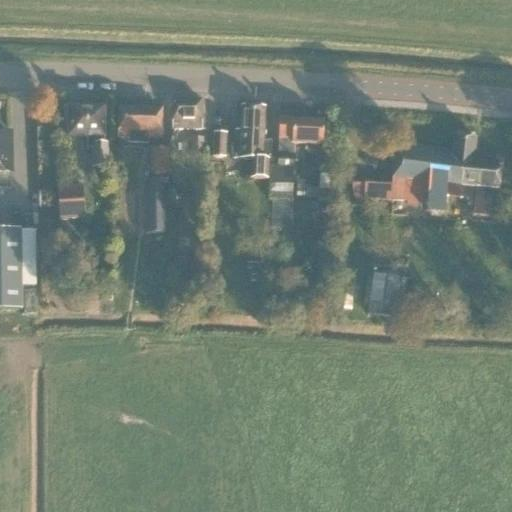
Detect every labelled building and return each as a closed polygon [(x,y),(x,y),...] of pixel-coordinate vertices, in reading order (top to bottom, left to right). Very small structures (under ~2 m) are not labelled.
[(172,131),(202,131),(202,101),(172,101),(172,131)] [(264,131),(265,109),(241,107),(240,131),(235,131),(233,160),(251,161),(250,180),(267,180),(268,157),(270,157),(271,142),(264,142),(264,131)] [(92,149),(92,168),(92,177),(108,177),(108,168),(108,144),(104,144),(104,138),(104,108),(68,108),(68,138),(87,137),(87,149),(92,149)] [(118,138),(133,139),(133,143),(142,144),(143,139),(161,140),(162,110),(119,109),(118,138)] [(293,194),(294,145),(322,146),(323,123),(293,122),(293,118),(279,118),(278,159),(270,159),(269,194),(293,194)] [(0,190),(10,190),(10,134),(0,134),(0,190)] [(226,158),(227,134),(213,134),(212,158),(226,158)] [(392,202),(407,203),(407,207),(427,208),(426,214),(445,216),(446,198),(469,201),(468,206),(474,207),(473,216),(496,219),(501,165),(474,162),(476,138),(455,136),(453,150),(398,145),(394,186),(393,201),(392,202)] [(203,157),(203,139),(190,139),(190,156),(203,157)] [(169,175),(169,150),(149,151),(149,156),(144,156),(144,175),(150,175),(150,176),(169,175)] [(330,176),(319,175),(317,211),(328,212),(330,176)] [(193,188),(204,188),(204,178),(193,177),(193,188)] [(394,186),(352,184),(352,191),(355,199),(393,201),(394,186)] [(85,220),(83,187),(57,189),(59,222),(85,220)] [(164,187),(145,187),(146,231),(165,231),(164,187)] [(0,310),(22,310),(20,230),(0,230),(0,310)] [(260,270),(261,260),(248,259),(247,269),(260,270)] [(395,318),(401,278),(372,274),(367,315),(395,318)]
